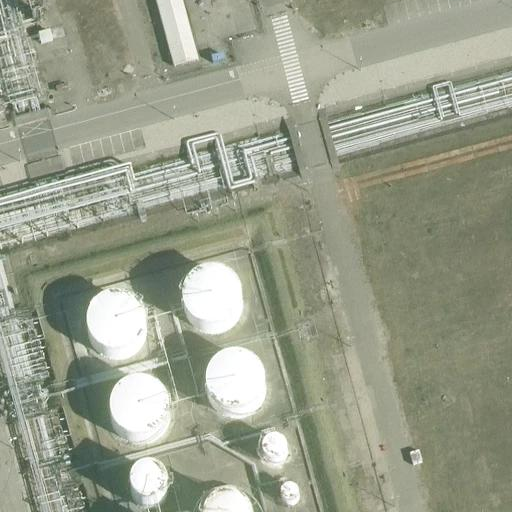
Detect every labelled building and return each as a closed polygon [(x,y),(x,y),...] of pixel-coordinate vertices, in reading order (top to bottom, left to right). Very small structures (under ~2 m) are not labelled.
[(156,0),(175,68),(199,61),(182,0),(156,0)] [(47,113),(70,109),(68,99),(45,104),(47,113)] [(505,179),(472,189),(475,199),(508,189),(505,179)] [(511,330),(495,259),(416,278),(440,374),(511,356),(511,330)] [(184,302),(185,313),(190,323),(199,330),(209,333),(220,333),(230,327),(237,319),(241,308),(240,297),(235,288),(226,281),(216,277),(205,278),(195,283),(188,292),(184,302)] [(88,333),(91,343),(98,351),(106,356),(116,358),(126,356),(135,352),(142,344),(146,334),(146,324),(143,314),(136,307),(128,301),(118,299),(107,301),(98,306),(92,313),(88,323),(88,333)] [(206,384),(206,394),(210,404),(217,412),(226,417),(237,419),(247,417),(256,412),(263,403),(266,394),(266,383),(262,373),(255,365),(246,360),(236,358),(225,360),(216,366),(210,374),(206,384)] [(108,412),(110,422),(115,431),(124,437),(133,440),(144,440),(153,436),(161,429),(166,420),(167,410),(165,400),(159,391),(151,385),(141,381),(131,382),(122,386),(114,393),(109,402),(108,412)] [(511,394),(511,385),(485,389),(491,433),(511,430),(511,394)] [(486,406),(464,410),(468,430),(490,426),(486,406)] [(286,456),(286,452),(286,448),(283,444),(280,441),(276,441),(271,441),(268,443),(265,447),(264,451),(265,455),(267,459),(271,462),(275,463),(279,462),(283,460),(286,456)] [(132,490),(132,498),(136,504),(142,508),(150,509),(157,507),(163,502),(165,495),(165,487),(161,481),(154,477),(147,475),(140,478),(134,483),(132,490)] [(288,494),(292,494),(296,490),(297,485),(295,481),(290,478),(284,480),(281,484),(281,489),(283,493),(288,494)] [(459,491),(463,511),(480,511),(485,511),(479,486),(459,491)]
